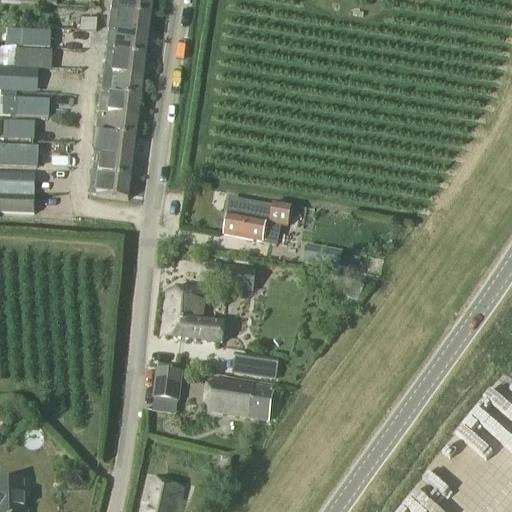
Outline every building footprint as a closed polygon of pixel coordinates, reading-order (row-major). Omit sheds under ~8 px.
[(114,0),(112,14),(152,19),(154,0),(114,0)] [(112,14),(110,34),(149,39),(152,19),(112,14)] [(81,21),(80,33),(96,35),(97,22),(81,21)] [(107,55),(146,60),(149,39),(110,34),(107,55)] [(0,68),(16,69),(16,71),(52,72),(52,54),(16,52),(16,54),(0,53),(0,68)] [(144,80),(146,60),(107,55),(105,75),(144,80)] [(102,95),(141,100),(144,80),(105,75),(102,95)] [(99,115),(139,120),(141,100),(102,95),(99,115)] [(0,102),(0,118),(15,119),(48,120),(50,104),(16,103),(0,102)] [(97,136),(136,141),(139,120),(99,115),(97,136)] [(1,125),(0,140),(0,141),(33,143),(34,126),(1,125)] [(94,156),(134,161),(136,141),(97,136),(94,156)] [(0,149),(0,168),(6,169),(37,170),(38,151),(1,149),(0,149)] [(92,176),(131,181),(134,161),(94,156),(92,176)] [(0,175),(0,196),(35,197),(35,190),(35,176),(6,175),(0,175)] [(89,197),(128,202),(131,181),(92,176),(89,197)] [(0,198),(0,216),(34,218),(35,200),(0,198)] [(228,219),(224,238),(261,246),(276,249),(281,225),(288,226),(292,210),(275,207),(274,211),(236,204),(230,208),(228,219)] [(308,247),(305,265),(328,269),(331,251),(308,247)] [(201,290),(234,294),(238,271),(204,267),(201,290)] [(161,339),(221,347),(224,328),(202,325),(206,300),(167,294),(161,339)] [(256,364),(254,377),(275,380),(277,367),(256,364)] [(153,401),(177,403),(180,376),(157,373),(153,401)] [(268,424),(273,392),(213,382),(212,391),(228,394),(226,405),(212,403),(210,415),(268,424)] [(141,511),(177,511),(182,492),(148,484),(141,511)] [(23,511),(23,485),(0,485),(0,511),(23,511)]
